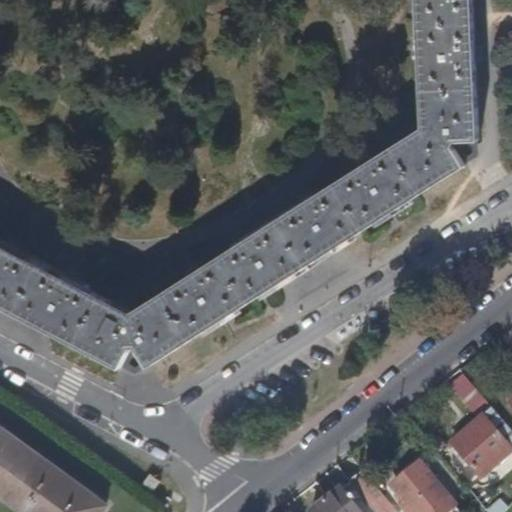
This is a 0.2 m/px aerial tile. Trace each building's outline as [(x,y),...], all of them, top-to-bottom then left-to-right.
[(0,313),(120,374),(136,346),(153,373),(312,270),(468,165),(462,151),(481,151),(477,68),(473,0),(417,0),(424,116),(361,155),(304,191),(277,208),(244,228),(184,266),(128,301),(85,279),(26,247),(16,242),(0,234),(0,313)] [(483,481),(511,455),(511,429),(494,408),(450,445),(483,481)] [(97,511),(103,504),(0,429),(0,499),(17,511),(97,511)] [(425,464),(396,487),(409,504),(415,511),(450,511),(458,507),(425,464)] [(371,478),(360,488),(379,511),(384,511),(394,505),(371,478)] [(361,511),(344,490),(313,511),(361,511)]
